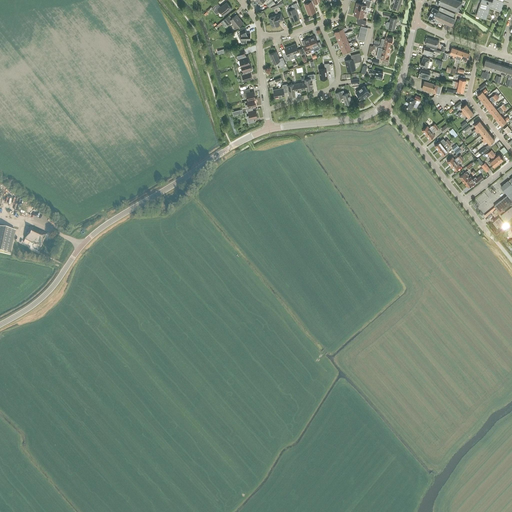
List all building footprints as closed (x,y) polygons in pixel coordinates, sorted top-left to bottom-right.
[(307,0),(308,3),(305,4),(309,14),(316,12),(313,5),(315,4),(318,3),(320,2),(319,0),(307,0)] [(363,0),(362,4),(357,3),(355,9),(365,11),(366,7),(369,8),(370,4),(371,0),(370,0),(363,0)] [(399,10),(402,0),(395,0),(393,0),(392,2),(395,3),(393,8),(399,10)] [(436,0),(436,1),(436,2),(440,3),(440,4),(440,3),(443,5),(444,5),(447,6),(447,7),(447,6),(450,8),(451,8),(458,11),(460,7),(461,5),(461,4),(462,1),(460,0),(436,0)] [(504,2),(499,0),(492,0),(492,2),(486,0),(481,0),(476,16),(486,19),(490,7),(501,11),(504,2)] [(232,9),(227,2),(221,7),(218,3),(211,8),(216,14),(220,11),(224,15),(223,15),(232,9)] [(299,8),(297,3),(293,4),(294,5),(289,7),(290,10),(287,11),(291,21),(299,18),(295,9),(299,8)] [(454,13),(440,7),(439,10),(437,14),(440,15),(438,20),(440,21),(452,26),(455,19),(453,18),(454,13)] [(439,10),(433,8),(431,12),(430,14),(428,18),(434,21),(434,20),(440,23),(440,21),(438,20),(440,15),(437,14),(439,10)] [(365,11),(355,9),(354,15),(360,16),(359,19),(358,19),(357,24),(365,25),(367,21),(363,20),(363,17),(365,11)] [(278,21),(283,20),(281,14),(276,16),(276,15),(269,18),(273,27),(280,25),(278,21)] [(237,28),(243,23),(237,15),(232,18),(230,15),(224,20),(228,25),(232,22),(237,28)] [(397,19),(391,17),(390,20),(390,22),(387,21),(386,22),(385,26),(386,28),(389,28),(395,30),(397,19)] [(239,33),(237,34),(241,43),(247,43),(247,40),(250,40),(250,33),(247,33),(246,31),(245,28),(238,31),(239,33)] [(334,32),(336,38),(345,34),(345,33),(344,31),(347,30),(346,28),(343,29),(334,32)] [(345,34),(336,38),(339,43),(347,39),(346,35),(348,34),(348,32),(345,33),(345,34)] [(315,51),(320,49),(319,48),(322,47),(320,42),(317,43),(315,36),(310,38),(311,43),(313,47),(315,51)] [(382,38),(380,45),(384,46),(383,48),(390,50),(393,38),(386,37),(385,39),(382,38)] [(437,47),(439,41),(426,37),(424,43),(426,44),(426,46),(437,49),(437,47)] [(303,46),(307,54),(311,52),(315,51),(313,47),(311,43),(310,38),(304,40),(306,45),(303,46)] [(347,39),(339,43),(341,48),(349,45),(350,45),(352,44),(352,42),(349,43),(347,39)] [(290,46),(295,58),(297,57),(296,54),(299,53),(295,44),(290,46)] [(351,48),(350,45),(349,45),(341,48),(343,54),(352,50),(354,49),(353,47),(351,48)] [(295,58),(290,46),(285,48),(287,54),(284,55),(286,61),(289,59),(290,60),(295,58)] [(379,47),(377,57),(381,58),(381,60),(388,61),(390,50),(383,48),(379,47)] [(430,49),(424,47),(423,53),(433,56),(434,51),(441,53),(441,51),(435,49),(430,48),(430,49)] [(453,57),(455,58),(458,49),(452,47),(450,53),(453,54),(452,57),(453,57)] [(241,66),(250,63),(248,57),(245,58),(245,55),(243,49),(236,51),(238,58),(239,57),(240,59),(239,60),(241,66)] [(458,49),(455,58),(457,59),(458,56),(461,57),(464,51),(458,49)] [(279,59),(276,51),(269,54),(273,64),(278,62),(280,67),(286,64),(283,58),(279,59)] [(360,54),(360,53),(351,56),(352,59),(345,61),(348,71),(356,69),(354,63),(362,61),(360,54)] [(422,61),(420,65),(427,67),(428,65),(431,65),(432,62),(429,61),(430,59),(423,57),(422,61)] [(487,72),(488,72),(489,69),(491,62),(485,60),(483,67),(487,68),(485,72),(483,71),(481,77),(485,78),(487,72)] [(252,69),(250,63),(241,66),(243,72),(244,74),(242,75),(244,81),(252,79),(250,72),(249,73),(249,70),(252,69)] [(325,68),(319,69),(320,79),(328,78),(327,71),(333,70),(332,63),(324,64),(325,68)] [(279,68),(281,73),(289,69),(286,65),(279,68)] [(382,79),(383,73),(379,73),(379,71),(369,69),(369,72),(375,74),(374,77),(382,79)] [(430,73),(421,70),(420,71),(418,76),(428,79),(428,78),(429,79),(430,78),(430,76),(429,75),(430,73)] [(307,90),(307,89),(313,88),(311,81),(315,80),(314,74),(308,75),(308,79),(305,79),(305,82),(307,89),(307,90)] [(439,84),(424,80),(422,89),(436,94),(436,93),(440,94),(442,85),(439,84)] [(295,91),(307,89),(305,82),(293,84),(295,91)] [(295,94),(295,91),(293,84),(288,85),(287,84),(282,85),(283,88),(284,93),(289,92),(289,95),(295,94)] [(465,86),(455,84),(455,86),(458,87),(457,91),(463,92),(465,86)] [(364,86),(356,92),(361,99),(367,95),(367,96),(371,94),(364,86)] [(285,95),(284,93),(283,88),(273,90),(275,97),(279,96),(279,97),(282,97),(282,96),(285,95)] [(248,100),(254,99),(256,99),(254,91),(250,92),(249,89),(243,90),(245,97),(247,97),(248,100)] [(481,100),(486,96),(484,93),(487,91),(486,89),(482,91),(477,95),(481,100)] [(352,102),(349,93),(345,94),(344,92),(343,91),(341,92),(341,91),(335,93),(337,99),(340,98),(343,97),(345,104),(352,102)] [(488,99),(486,96),(481,100),(485,105),(497,96),(496,93),(492,96),(488,99)] [(417,100),(408,96),(406,100),(405,102),(403,107),(411,111),(415,102),(417,100)] [(497,96),(485,105),(489,110),(494,106),(492,103),(499,98),(497,96)] [(253,111),(252,107),(256,106),(254,99),(248,100),(247,101),(248,104),(245,105),(247,112),(248,112),(253,111)] [(462,114),(470,109),(466,104),(461,108),(463,111),(461,112),(460,111),(456,114),(458,116),(459,117),(462,114)] [(489,110),(493,115),(505,106),(504,104),(500,107),(497,109),(494,106),(489,110)] [(505,106),(493,115),(497,120),(502,116),(500,114),(503,111),(507,108),(505,106)] [(470,109),(462,114),(464,116),(466,114),(469,117),(474,113),(470,109)] [(256,110),(253,111),(248,112),(249,115),(247,116),(249,123),(255,122),(254,118),(257,118),(256,110)] [(505,119),(502,116),(497,120),(501,126),(506,122),(506,121),(510,119),(508,117),(505,119)] [(473,133),(476,131),(483,125),(479,121),(474,125),(477,128),(474,130),(472,131),(473,133)] [(427,126),(422,130),(426,135),(431,130),(434,128),(437,126),(435,123),(432,125),(429,128),(427,126)] [(447,124),(441,129),(444,132),(446,131),(450,128),(447,124)] [(479,131),(482,134),(487,130),(483,125),(476,131),(477,133),(479,131)] [(431,130),(426,135),(429,139),(435,135),(433,133),(436,130),(439,128),(437,126),(434,128),(431,130)] [(483,141),(491,135),(487,130),(482,134),(484,137),(482,139),(483,141)] [(495,140),(491,135),(483,141),(485,143),(487,141),(490,144),(495,140)] [(440,141),(434,146),(438,150),(444,146),(447,143),(449,141),(447,139),(445,141),(443,138),(440,141)] [(444,146),(438,150),(442,155),(448,151),(446,149),(450,146),(449,146),(451,144),(449,141),(447,143),(444,146)] [(489,152),(499,163),(503,159),(499,154),(496,157),(495,156),(496,155),(492,150),(489,152)] [(494,167),(499,163),(489,152),(487,153),(492,159),(492,158),(493,159),(490,162),(494,167)] [(453,157),(447,161),(451,166),(456,162),(459,159),(462,157),(460,155),(458,157),(454,159),(453,157)] [(456,162),(451,166),(455,171),(460,166),(458,164),(461,161),(464,159),(462,157),(459,159),(456,162)] [(490,169),(485,163),(481,166),(486,172),(490,169)] [(464,182),(469,178),(468,176),(468,175),(467,173),(466,174),(465,173),(459,177),(464,182)] [(471,177),(469,178),(464,182),(468,188),(473,183),(473,182),(475,180),(477,183),(483,178),(481,175),(477,179),(475,177),(473,179),(471,177)] [(511,178),(501,187),(507,195),(494,206),(496,209),(497,209),(506,220),(511,215),(511,178)] [(485,191),(490,197),(495,193),(490,187),(485,191)] [(506,220),(497,209),(496,209),(494,211),(495,212),(493,214),(496,219),(493,221),(497,225),(496,226),(498,228),(498,227),(499,228),(504,224),(505,224),(507,222),(506,220)] [(30,227),(26,236),(25,240),(34,244),(34,245),(36,246),(41,247),(47,234),(30,227)] [(16,232),(0,228),(0,253),(10,256),(16,232)]
